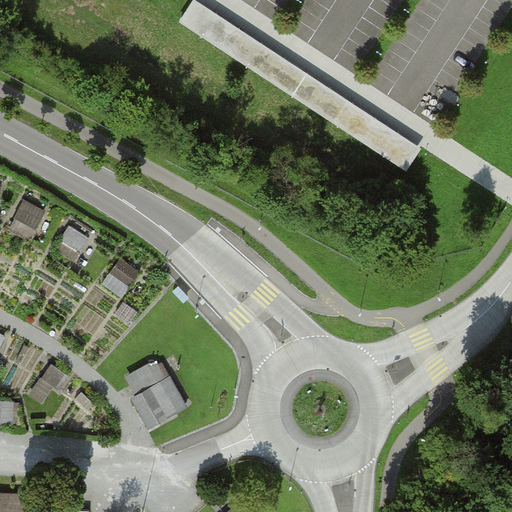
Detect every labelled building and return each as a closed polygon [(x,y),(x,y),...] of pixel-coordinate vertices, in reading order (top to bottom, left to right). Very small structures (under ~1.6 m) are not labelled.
[(226,51),(407,169),(422,146),(241,28),(240,29),(196,0),(195,0),(182,20),(227,49),(226,51)] [(12,225),(35,236),(49,208),(26,197),(12,225)] [(119,261),(109,283),(129,292),(139,270),(119,261)] [(179,285),(174,291),(184,303),(190,297),(179,285)] [(145,430),(188,407),(172,376),(165,380),(157,363),(129,378),(138,396),(130,400),(145,430)] [(0,399),(0,417),(14,418),(15,400),(0,399)]
